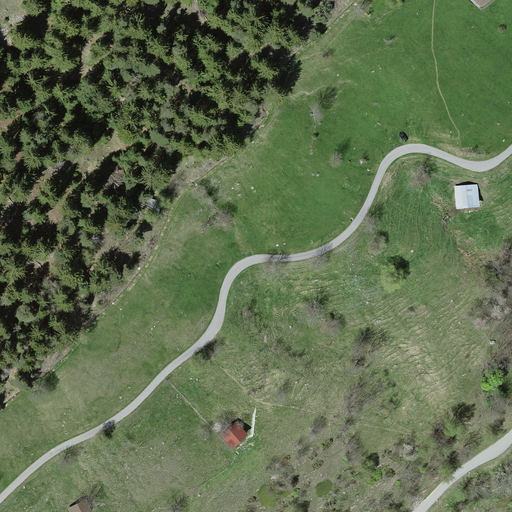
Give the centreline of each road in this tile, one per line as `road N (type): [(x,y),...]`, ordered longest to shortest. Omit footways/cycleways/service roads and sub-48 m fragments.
road 1 (unclassified): [(511,147),(493,165),(470,168),(398,152),(360,218),(334,245),(308,257),(254,262),(234,276),(216,334),(115,421),(40,461),(0,499)]
road 2 (unclassified): [(414,511),(464,463),(511,432)]
